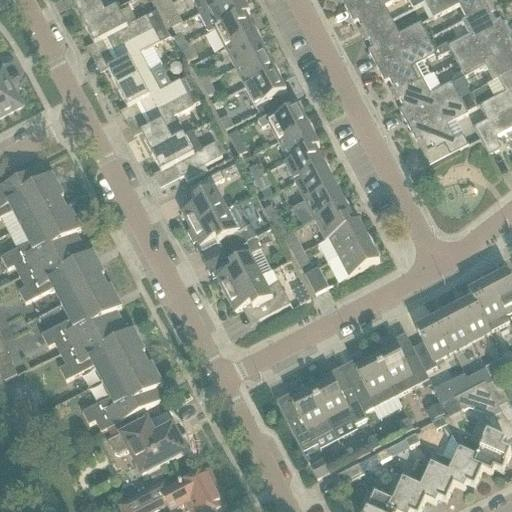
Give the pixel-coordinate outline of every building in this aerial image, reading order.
[(111,0),(84,0),(86,2),(74,8),(84,28),(117,11),(111,0)] [(168,0),(155,0),(162,12),(172,7),(168,0)] [(190,0),(199,16),(230,0),(190,0)] [(244,5),(245,4),(243,0),(230,0),(199,16),(198,17),(208,36),(215,32),(249,15),(244,5)] [(340,0),(345,9),(361,0),(340,0)] [(398,0),(361,0),(345,9),(353,25),(358,22),(365,36),(391,22),(383,8),(398,0)] [(406,0),(413,11),(425,5),(422,0),(406,0)] [(484,0),(434,0),(425,5),(433,20),(458,7),(466,20),(461,23),(462,24),(489,9),(484,0)] [(172,7),(162,12),(172,30),(182,25),(172,7)] [(500,21),(496,23),(489,9),(462,24),(469,37),(449,48),(448,45),(435,52),(439,60),(450,54),(456,64),(509,37),(500,21)] [(157,14),(128,30),(117,11),(84,28),(94,48),(107,41),(113,54),(164,27),(165,28),(171,40),(157,14)] [(246,17),(249,16),(249,15),(215,32),(225,51),(258,34),(252,26),(250,26),(246,17)] [(420,26),(399,37),(391,22),(365,36),(372,50),(368,52),(376,68),(428,41),(420,26)] [(182,36),(186,34),(182,25),(172,30),(176,39),(173,41),(179,51),(188,47),(182,36)] [(171,40),(165,28),(164,27),(113,54),(119,66),(107,72),(117,92),(151,74),(141,56),(171,40)] [(260,45),(262,44),(258,34),(225,51),(235,71),(265,55),(260,45)] [(511,43),(509,37),(456,64),(465,80),(485,69),(493,83),(498,80),(498,81),(511,73),(511,43)] [(428,41),(376,68),(385,84),(389,82),(396,96),(419,84),(423,82),(430,78),(422,63),(436,56),(428,41)] [(186,65),(199,59),(192,45),(188,47),(179,51),(186,65)] [(272,64),(271,65),(265,55),(235,71),(245,90),(278,73),(272,64)] [(210,84),(216,81),(211,72),(204,74),(196,78),(202,88),(210,84)] [(280,83),(282,83),(278,73),(245,90),(256,110),(286,94),(280,83)] [(511,73),(498,81),(505,94),(479,108),(487,123),(511,110),(511,73)] [(180,82),(161,93),(151,74),(117,92),(128,111),(140,105),(146,117),(198,91),(191,78),(181,84),(180,82)] [(12,93),(8,95),(0,78),(0,119),(20,109),(12,93)] [(451,85),(430,96),(423,82),(419,84),(396,96),(403,110),(399,112),(407,128),(460,101),(457,94),(451,85)] [(216,95),(210,84),(202,88),(207,100),(216,95)] [(464,90),(457,94),(460,101),(468,96),(464,90)] [(193,108),(204,102),(198,91),(146,117),(153,129),(141,136),(151,156),(184,138),(174,119),(194,109),(193,108)] [(468,96),(460,101),(467,114),(476,109),(469,96),(468,96)] [(460,101),(407,128),(416,144),(420,141),(427,155),(423,157),(429,168),(459,153),(469,148),(463,137),(454,142),(446,128),(468,116),(467,115),(467,114),(460,101)] [(306,119),(304,120),(298,109),(283,117),(280,112),(258,123),(262,132),(269,128),(278,145),(312,128),(306,119)] [(511,110),(487,123),(474,131),(489,158),(501,152),(498,145),(499,144),(497,139),(511,131),(511,110)] [(226,134),(234,129),(228,118),(220,122),(226,134)] [(314,139),(315,137),(312,128),(278,145),(288,164),(315,150),(316,151),(319,149),(314,139)] [(239,158),(248,154),(237,133),(228,138),(239,158)] [(184,138),(151,156),(161,175),(173,169),(180,182),(184,180),(186,185),(204,176),(209,173),(206,168),(223,159),(215,145),(203,152),(194,157),(184,138)] [(320,160),(316,151),(315,150),(288,164),(285,165),(295,185),(328,168),(322,159),(320,160)] [(254,182),(262,178),(257,167),(249,171),(254,182)] [(330,179),(332,178),(328,168),(295,185),(305,205),(335,189),(330,179)] [(0,220),(12,214),(20,230),(63,207),(60,202),(63,200),(52,178),(46,181),(40,169),(0,190),(0,220)] [(213,187),(224,181),(221,174),(189,190),(197,206),(182,214),(191,232),(227,213),(213,187)] [(260,193),(268,189),(262,178),(254,182),(260,193)] [(342,198),(341,199),(335,189),(305,205),(315,224),(349,206),(342,198)] [(350,217),(352,216),(349,206),(315,224),(325,244),(329,242),(328,241),(355,227),(355,226),(350,217)] [(19,280),(81,247),(76,237),(81,234),(70,212),(66,213),(63,207),(20,230),(28,245),(1,259),(7,272),(14,269),(19,280)] [(191,233),(187,235),(193,246),(197,244),(200,249),(216,241),(224,257),(255,240),(252,233),(249,228),(246,229),(235,209),(227,213),(191,232),(191,233)] [(269,223),(276,219),(271,209),(263,213),(269,223)] [(274,234),(282,230),(276,219),(269,223),(274,234)] [(366,234),(364,235),(358,224),(355,226),(355,227),(328,241),(329,242),(338,260),(372,243),(366,234)] [(294,260),(304,255),(293,235),(284,240),(294,260)] [(251,258),(261,252),(255,240),(224,257),(232,272),(216,281),(226,298),(262,279),(251,258)] [(374,254),(376,253),(372,243),(338,260),(349,280),(380,265),(374,254)] [(81,247),(19,280),(25,290),(19,294),(25,307),(53,292),(61,307),(104,285),(101,279),(104,277),(92,255),(87,258),(81,247)] [(299,269),(309,264),(304,255),(294,260),(299,269)] [(315,298),(328,291),(318,271),(305,278),(315,298)] [(511,283),(507,274),(488,284),(506,319),(511,316),(511,283)] [(279,285),(268,290),(262,279),(226,298),(235,316),(251,307),(259,323),(290,307),(279,285)] [(488,284),(469,294),(492,337),(491,334),(509,325),(506,319),(488,284)] [(107,291),(104,285),(61,307),(69,323),(42,337),(48,350),(55,347),(60,358),(122,325),(116,314),(122,311),(110,289),(107,291)] [(299,295),(296,300),(300,308),(304,306),(311,302),(306,291),(299,295)] [(473,347),(492,337),(469,294),(468,295),(472,302),(454,311),(473,347)] [(58,310),(41,318),(46,330),(64,322),(58,310)] [(454,356),(473,347),(454,311),(435,321),(454,356)] [(423,345),(413,351),(425,375),(431,372),(436,370),(434,366),(454,356),(435,321),(416,331),(423,345)] [(94,370),(102,385),(145,363),(142,357),(145,355),(133,333),(128,336),(122,325),(60,358),(66,368),(59,371),(66,384),(94,370)] [(432,387),(413,351),(405,337),(389,345),(387,351),(389,355),(377,361),(397,400),(422,386),(425,391),(432,387)] [(6,355),(0,357),(0,370),(11,367),(6,355)] [(365,416),(397,400),(377,361),(365,368),(363,364),(357,362),(341,370),(365,416)] [(490,380),(509,370),(504,361),(485,371),(490,380)] [(148,368),(145,363),(102,385),(110,401),(82,415),(89,428),(96,425),(101,435),(111,430),(121,425),(163,403),(157,392),(163,389),(151,367),(148,368)] [(365,416),(341,370),(325,379),(323,385),(325,389),(313,395),(333,433),(351,424),(354,429),(368,422),(365,416)] [(490,380),(485,371),(485,372),(466,382),(472,392),(486,385),(487,388),(492,385),(490,380)] [(464,377),(449,385),(457,399),(472,392),(466,382),(464,377)] [(511,408),(498,383),(493,385),(492,385),(487,388),(501,416),(511,432),(511,408)] [(511,432),(501,416),(487,388),(486,385),(472,392),(455,402),(463,414),(468,411),(484,416),(500,443),(488,437),(477,460),(478,461),(474,468),(483,472),(483,473),(492,477),(495,472),(503,475),(511,457),(503,453),(506,446),(511,442),(511,432)] [(21,391),(9,396),(14,407),(26,402),(21,391)] [(333,433),(313,395),(301,401),(299,397),(293,395),(276,404),(301,450),(333,433)] [(21,424),(32,419),(26,402),(14,407),(21,424)] [(431,424),(445,417),(440,406),(426,414),(431,424)] [(175,430),(168,415),(126,436),(121,425),(111,430),(112,431),(107,433),(113,443),(108,446),(114,456),(120,458),(126,454),(139,479),(187,456),(186,455),(190,453),(190,452),(189,440),(187,437),(179,441),(173,431),(175,430)] [(28,441),(39,436),(32,419),(21,424),(28,441)] [(405,436),(413,432),(408,421),(399,425),(405,436)] [(372,453),(382,448),(376,437),(367,442),(372,453)] [(408,451),(419,445),(415,438),(404,443),(408,451)] [(477,460),(459,452),(452,438),(442,461),(437,459),(433,468),(449,476),(446,483),(454,487),(454,488),(464,492),(466,486),(474,490),(483,473),(483,472),(474,468),(478,461),(477,460)] [(381,466),(392,461),(388,453),(359,467),(363,476),(381,466)] [(59,463),(36,474),(41,484),(64,473),(59,463)] [(317,482),(329,476),(322,463),(311,469),(317,482)] [(365,478),(363,476),(359,467),(337,479),(342,489),(365,478)] [(433,468),(431,467),(420,490),(421,490),(418,498),(426,502),(436,507),(438,501),(446,505),(454,487),(454,488),(454,487),(446,483),(449,476),(433,468)] [(211,476),(208,475),(207,473),(170,492),(166,484),(118,508),(119,511),(162,511),(167,510),(167,511),(179,511),(186,509),(187,511),(222,511),(226,510),(213,485),(215,482),(211,476)] [(421,490),(420,490),(403,482),(392,505),(393,505),(389,511),(421,511),(426,502),(418,498),(421,490)] [(389,511),(393,505),(392,505),(374,497),(367,511),(389,511)]
